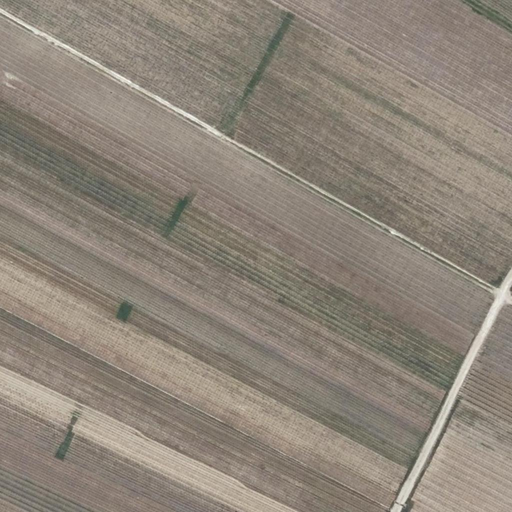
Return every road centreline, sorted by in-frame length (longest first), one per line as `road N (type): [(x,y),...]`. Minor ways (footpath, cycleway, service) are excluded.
road 1 (track): [(0,12),(511,299)]
road 2 (track): [(393,511),(511,274)]
